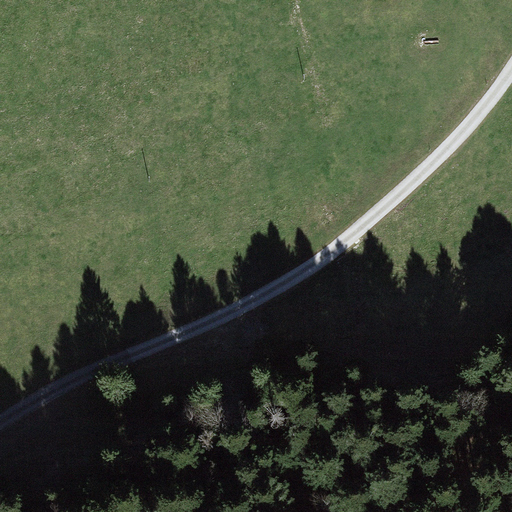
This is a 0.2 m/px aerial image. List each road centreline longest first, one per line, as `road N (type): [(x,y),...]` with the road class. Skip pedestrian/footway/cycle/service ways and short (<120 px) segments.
road 1 (track): [(511,70),(453,141),(359,229),(268,292),(208,319)]
road 2 (track): [(208,319),(511,426)]
road 3 (track): [(0,423),(208,319)]
